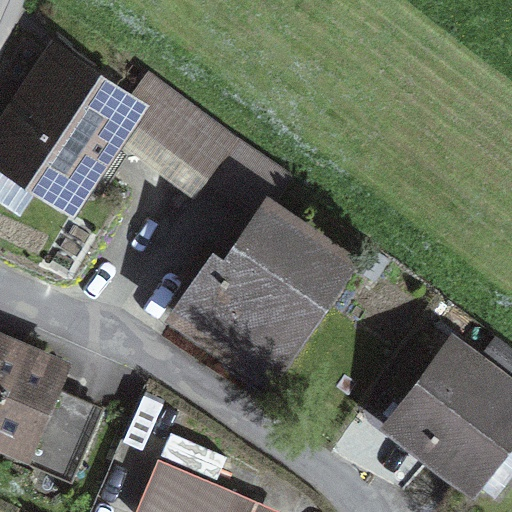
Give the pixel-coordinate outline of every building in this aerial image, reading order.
[(0,152),(69,197),(127,110),(130,106),(128,105),(58,59),(0,146),(0,152)] [(127,110),(209,171),(231,136),(148,75),(128,105),(130,106),(127,110)] [(287,176),(231,136),(209,171),(264,210),(265,208),(287,176)] [(265,208),(264,210),(219,276),(208,269),(179,311),(260,366),(298,311),(308,317),(345,263),(265,208)] [(0,343),(0,436),(21,445),(25,435),(80,458),(101,409),(47,386),(55,367),(0,343)] [(511,392),(453,348),(395,424),(468,479),(470,476),(494,494),(511,470),(511,452),(496,440),(511,419),(511,392)] [(158,458),(135,511),(246,511),(252,499),(158,458)]
